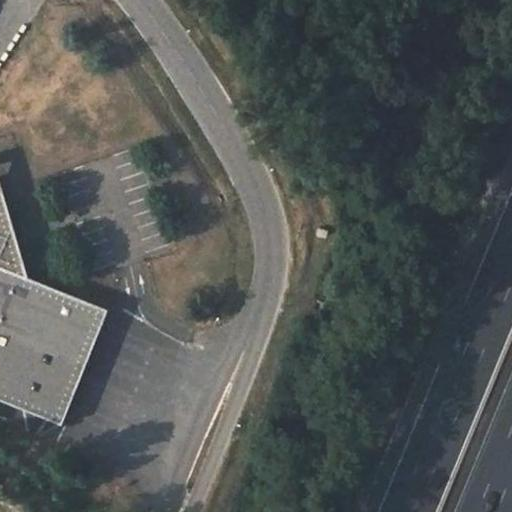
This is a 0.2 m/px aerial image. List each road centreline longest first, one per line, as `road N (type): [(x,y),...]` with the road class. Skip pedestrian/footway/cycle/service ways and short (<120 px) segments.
road 1 (unclassified): [(178,511),(265,280),(266,227),(250,183),(134,0)]
road 2 (motorway): [(511,259),(406,511)]
